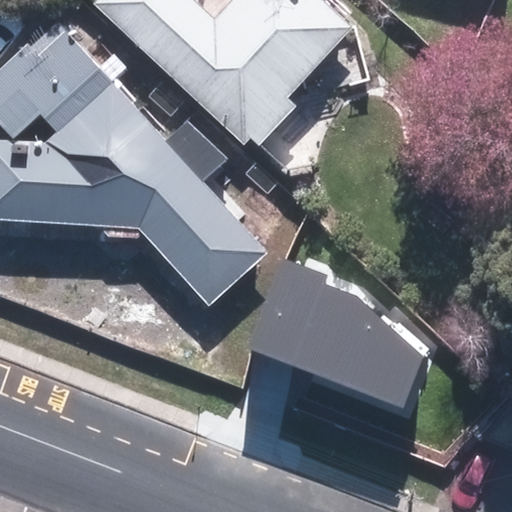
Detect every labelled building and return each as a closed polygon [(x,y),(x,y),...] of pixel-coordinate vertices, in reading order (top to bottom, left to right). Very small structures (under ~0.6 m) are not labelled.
[(193,0),(93,0),(235,136),(347,23),(347,21),(323,0),(224,0),(209,16),(193,0)] [(0,217),(130,226),(200,304),(261,250),(198,180),(220,160),(184,117),(161,138),(54,18),(0,65),(0,125),(29,100),(53,129),(39,142),(0,139),(0,217)] [(323,239),(291,233),(277,303),(309,309),(323,239)] [(411,403),(446,437),(493,389),(417,314),(370,362),(348,397),(395,427),(411,403)] [(511,392),(477,427),(511,441),(511,392)]
